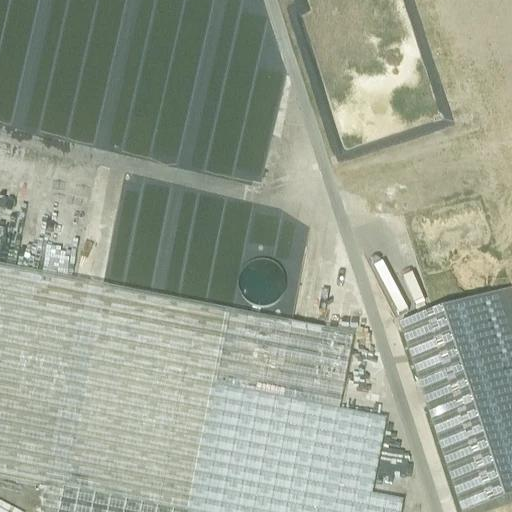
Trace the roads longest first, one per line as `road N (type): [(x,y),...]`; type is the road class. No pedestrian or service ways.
road 1 (track): [(434,511),(268,0)]
road 2 (track): [(0,136),(273,200),(330,191)]
